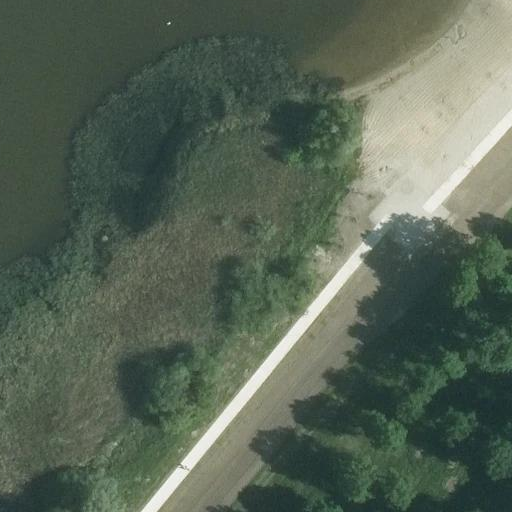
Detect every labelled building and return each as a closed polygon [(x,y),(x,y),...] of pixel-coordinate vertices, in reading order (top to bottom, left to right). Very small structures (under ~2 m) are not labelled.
[(438,319),(430,329),(458,353),(468,341),(463,338),(472,328),(439,301),(430,312),(438,319)] [(379,365),(371,376),(399,399),(409,388),(404,384),(413,374),(380,347),(371,358),(379,365)] [(327,406),(318,416),(345,441),(355,431),(351,427),(360,417),(329,388),(320,398),(327,406)] [(479,418),(469,428),(495,454),(505,444),(502,440),(511,431),(481,400),(471,410),(479,418)] [(309,456),(302,469),(311,474),(305,486),(337,503),(344,491),(340,488),(346,476),(309,456)] [(430,472),(424,485),(433,490),(427,502),(445,511),(463,511),(466,507),(461,504),(468,493),(430,472)] [(249,504),(241,511),(276,511),(251,487),(241,497),(249,504)]
